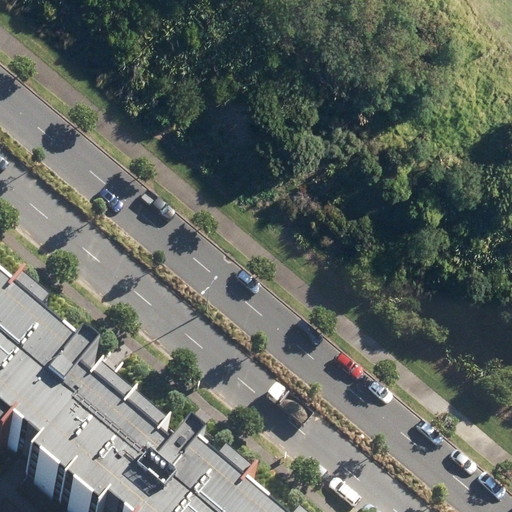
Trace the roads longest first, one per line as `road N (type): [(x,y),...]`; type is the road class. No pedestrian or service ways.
road 1 (secondary): [(0,95),(485,511)]
road 2 (secondary): [(396,511),(0,183)]
